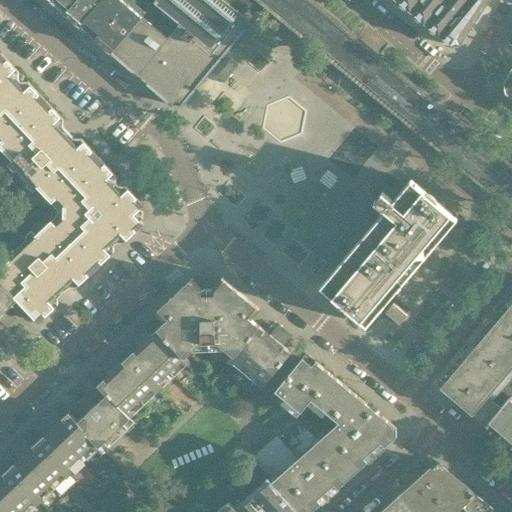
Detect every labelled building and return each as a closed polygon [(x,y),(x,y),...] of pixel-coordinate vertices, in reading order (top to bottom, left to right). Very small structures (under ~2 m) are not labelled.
[(53,0),(52,1),(80,25),(101,0),(53,0)] [(101,0),(80,25),(111,51),(140,17),(144,13),(130,1),(130,0),(101,0)] [(153,28),(140,17),(111,51),(173,106),(181,105),(247,26),(246,17),(243,15),(222,0),(154,0),(154,2),(167,13),(153,28)] [(222,0),(243,15),(255,0),(222,0)] [(395,0),(409,11),(418,0),(395,0)] [(418,0),(409,11),(423,23),(443,0),(418,0)] [(443,0),(423,23),(439,36),(468,0),(443,0)] [(468,0),(439,36),(450,45),(458,44),(487,0),(468,0)] [(339,60),(353,43),(336,29),(321,46),(339,60)] [(363,80),(377,63),(360,49),(346,66),(363,80)] [(0,52),(0,139),(1,141),(2,141),(45,100),(40,95),(36,94),(29,86),(24,90),(9,75),(14,70),(0,55),(2,54),(0,52)] [(400,82),(379,64),(377,63),(363,80),(386,99),(400,82)] [(51,107),(45,100),(2,141),(1,141),(0,141),(0,148),(51,203),(56,199),(99,158),(93,151),(90,151),(79,139),(70,139),(62,131),(62,122),(51,110),(51,107)] [(475,144),(451,124),(437,141),(461,161),(475,144)] [(500,164),(476,145),(475,144),(461,161),(486,181),(500,164)] [(105,248),(121,233),(125,238),(140,224),(141,225),(143,224),(134,214),(144,205),(142,204),(140,205),(126,190),(122,195),(107,179),(111,174),(104,166),(104,163),(99,158),(56,199),(63,207),(63,217),(55,225),(51,220),(0,268),(0,280),(17,300),(38,322),(45,316),(45,313),(57,302),(57,293),(66,285),(74,285),(86,275),(89,275),(96,268),(101,264),(101,260),(109,253),(105,248)] [(511,197),(511,174),(501,165),(500,164),(486,181),(509,201),(511,197)] [(399,192),(391,199),(382,191),(374,201),(381,206),(375,211),(376,215),(378,218),(320,286),(366,325),(381,307),(386,311),(385,311),(399,323),(407,314),(393,302),(389,299),(457,218),(411,179),(399,192)] [(202,290),(195,283),(191,278),(190,280),(156,312),(165,321),(158,327),(185,356),(199,344),(217,343),(232,355),(258,325),(250,319),(259,308),(222,278),(221,279),(218,282),(212,290),(202,290)] [(0,327),(3,325),(7,328),(8,327),(15,320),(16,319),(13,316),(17,312),(11,306),(17,300),(0,280),(0,327)] [(511,302),(440,387),(472,414),(473,413),(485,424),(487,421),(483,419),(493,408),(489,404),(499,392),(494,388),(511,367),(511,302)] [(266,332),(258,325),(232,355),(228,360),(232,364),(236,359),(261,379),(256,384),(261,388),(290,352),(282,345),(291,335),(279,325),(277,323),(274,327),(272,325),(266,332)] [(127,337),(128,338),(131,341),(128,343),(134,350),(128,356),(160,389),(162,387),(158,382),(181,361),(185,365),(190,361),(185,357),(185,356),(158,327),(150,335),(141,325),(130,336),(129,335),(127,337)] [(98,365),(98,366),(101,369),(98,371),(104,378),(97,385),(106,395),(130,418),(133,415),(128,410),(151,389),(156,393),(160,389),(128,356),(120,363),(111,353),(100,364),(100,363),(98,365)] [(311,365),(302,357),(274,391),(300,412),(310,400),(325,412),(346,387),(315,361),(311,365)] [(508,398),(511,392),(511,376),(499,392),(489,404),(493,408),(483,419),(487,421),(508,398)] [(396,428),(346,387),(325,412),(338,422),(320,438),(352,475),(367,462),(364,458),(373,450),(372,449),(380,443),(384,447),(396,436),(396,428)] [(134,422),(129,418),(130,418),(106,395),(100,400),(94,394),(90,398),(87,394),(86,395),(86,396),(79,402),(78,402),(77,403),(81,407),(77,410),(83,416),(77,422),(100,446),(105,440),(108,444),(107,445),(109,446),(134,422)] [(511,401),(508,398),(487,421),(485,424),(484,425),(511,448),(511,401)] [(38,422),(41,425),(39,428),(45,434),(38,441),(70,474),(73,471),(68,467),(91,445),(96,450),(100,446),(77,422),(68,412),(61,420),(51,410),(40,420),(38,422)] [(297,459),(276,436),(252,457),(299,511),(310,511),(321,503),(317,499),(325,492),(333,485),(337,489),(352,475),(320,438),(297,459)] [(8,450),(9,450),(12,453),(9,456),(15,462),(8,469),(40,502),(43,499),(39,495),(62,473),(66,478),(70,474),(38,441),(31,447),(22,438),(10,448),(8,450)] [(437,462),(421,477),(454,511),(461,506),(475,493),(437,462)] [(0,511),(19,511),(32,501),(36,506),(40,502),(8,469),(1,475),(0,474),(0,511)] [(421,477),(403,493),(419,511),(453,511),(454,511),(421,477)] [(298,511),(271,482),(270,481),(253,496),(267,511),(298,511)] [(419,511),(403,493),(382,511),(419,511)] [(497,511),(475,493),(461,506),(468,511),(497,511)] [(267,511),(253,496),(237,510),(238,511),(267,511)]
